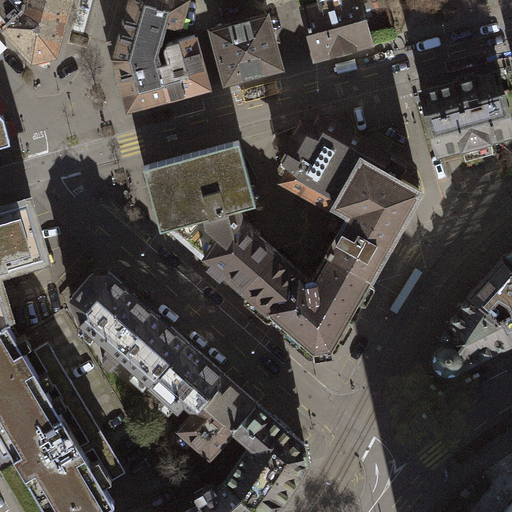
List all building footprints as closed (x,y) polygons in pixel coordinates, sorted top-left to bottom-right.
[(0,0),(0,21),(3,24),(22,7),(23,1),(22,0),(0,0)] [(23,0),(23,1),(22,7),(3,24),(2,25),(32,58),(55,53),(68,0),(23,0)] [(187,0),(130,0),(129,5),(123,27),(162,38),(166,24),(180,27),(187,0)] [(320,0),(321,1),(302,6),(316,57),(372,42),(360,0),(320,0)] [(267,13),(212,28),(226,81),(282,66),(267,13)] [(162,38),(123,27),(120,41),(115,57),(128,107),(168,97),(158,63),(160,62),(158,51),(162,38)] [(158,63),(168,97),(209,86),(195,34),(170,41),(167,42),(165,45),(165,49),(168,60),(160,62),(158,63)] [(511,120),(498,69),(422,90),(439,152),(463,145),(466,157),(494,149),(491,138),(511,132),(511,120)] [(5,116),(0,110),(0,143),(10,141),(5,116)] [(327,252),(372,278),(419,193),(417,192),(419,188),(412,184),(403,173),(407,167),(320,118),(314,127),(302,122),(281,160),(291,168),(286,177),(336,205),(335,208),(347,215),(327,252)] [(171,224),(239,206),(256,201),(239,139),(144,165),(161,227),(171,224)] [(0,325),(7,321),(10,319),(0,285),(0,267),(45,254),(28,198),(0,206),(0,325)] [(244,289),(278,250),(243,220),(239,206),(171,224),(193,245),(206,235),(213,241),(204,255),(208,258),(212,262),(209,266),(220,275),(224,272),(244,289)] [(511,248),(503,256),(511,266),(511,248)] [(372,278),(327,252),(313,277),(309,278),(278,250),(244,289),(288,328),(314,350),(315,357),(333,354),(332,347),(372,278)] [(502,316),(511,335),(511,266),(503,256),(470,293),(499,317),(502,316)] [(121,354),(151,380),(186,339),(147,304),(110,271),(94,271),(71,297),(81,319),(108,343),(105,346),(109,351),(103,358),(111,365),(121,354)] [(499,317),(470,293),(459,308),(451,320),(437,346),(435,350),(434,354),(435,357),(436,361),(439,365),(444,368),(447,369),(452,369),(456,367),(511,340),(511,335),(502,316),(499,317)] [(7,321),(0,325),(0,443),(4,450),(9,447),(48,511),(95,511),(115,500),(101,478),(109,473),(112,479),(126,470),(48,340),(34,348),(37,354),(30,358),(7,321)] [(193,406),(199,405),(226,374),(200,351),(186,339),(151,380),(150,381),(178,405),(184,398),(193,406)] [(226,374),(199,405),(199,411),(194,411),(180,426),(210,453),(234,426),(233,425),(255,399),(239,385),(226,374)] [(272,413),(255,399),(233,425),(234,426),(250,441),(226,479),(264,511),(272,511),(283,499),(282,498),(298,474),(299,473),(308,459),(305,442),(293,432),(292,432),(272,414),(272,413)] [(189,469),(169,485),(185,510),(200,501),(195,492),(201,488),(189,469)] [(264,511),(226,479),(208,495),(203,487),(201,488),(195,492),(200,501),(185,510),(184,511),(264,511)]
